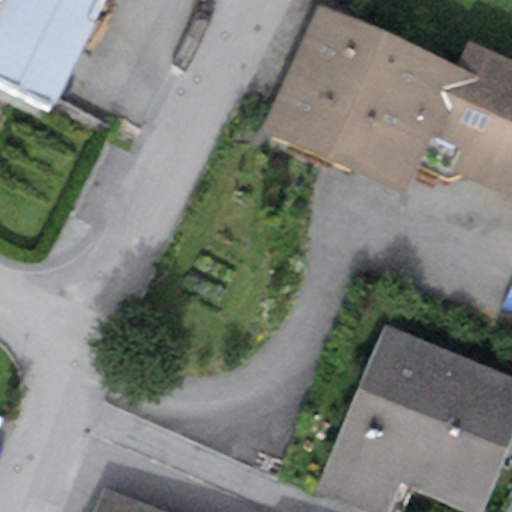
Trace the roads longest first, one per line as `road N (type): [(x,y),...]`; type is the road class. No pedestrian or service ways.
road 1 (residential): [(251,0),(82,349)]
road 2 (residential): [(82,349),(17,511)]
